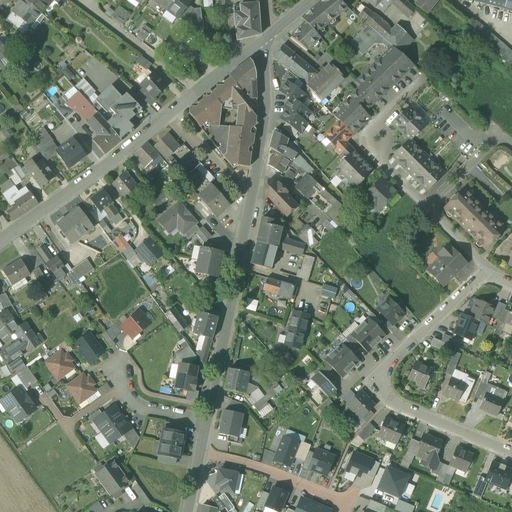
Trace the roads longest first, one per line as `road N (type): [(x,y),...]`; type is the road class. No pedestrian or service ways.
road 1 (residential): [(486,271),(383,368),(387,400),(511,452)]
road 2 (tertiary): [(207,416),(250,203)]
road 3 (residential): [(169,113),(0,238)]
road 4 (residential): [(426,208),(372,153),(370,126),(431,69)]
road 5 (tertiary): [(250,203),(267,127),(267,36)]
road 6 (residential): [(201,452),(326,494),(347,503),(344,511)]
road 7 (residential): [(74,0),(198,90)]
road 8 (residential): [(250,203),(169,113)]
